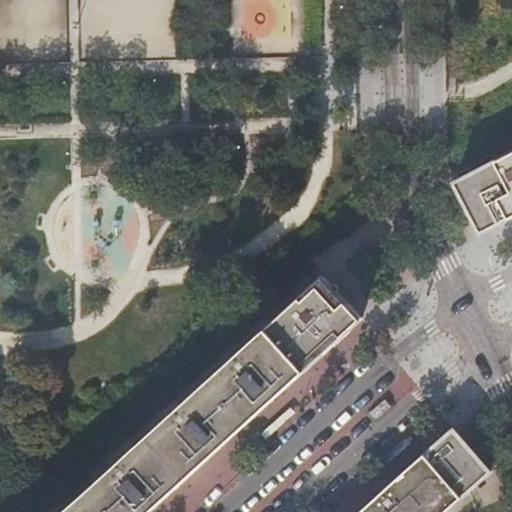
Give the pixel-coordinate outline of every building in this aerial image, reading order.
[(511,215),(511,149),(458,178),(486,229),(505,219),(511,215)] [(363,317),(328,276),(267,326),(306,369),(363,317)] [(272,399),(306,369),(267,326),(240,351),(182,402),(84,493),(60,511),(149,511),(152,510),(203,464),(244,423),(272,399)] [(440,439),(425,453),(463,497),(492,471),(455,429),(440,439)] [(463,497),(425,453),(413,464),(452,507),(463,497)] [(446,511),(452,507),(413,464),(399,475),(359,511),(446,511)]
